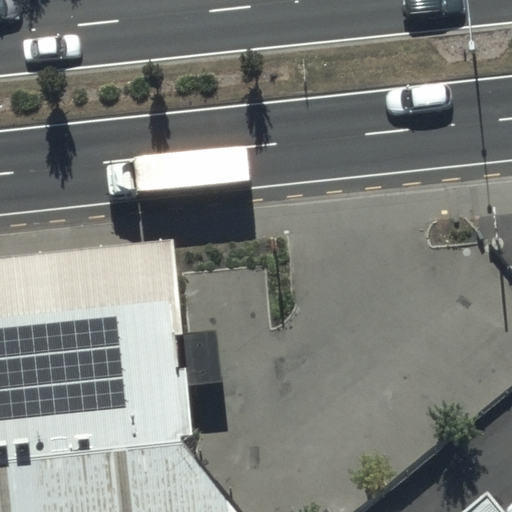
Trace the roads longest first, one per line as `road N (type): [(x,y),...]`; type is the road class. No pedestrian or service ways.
road 1 (primary): [(511,118),(0,173)]
road 2 (primary): [(0,32),(305,0)]
